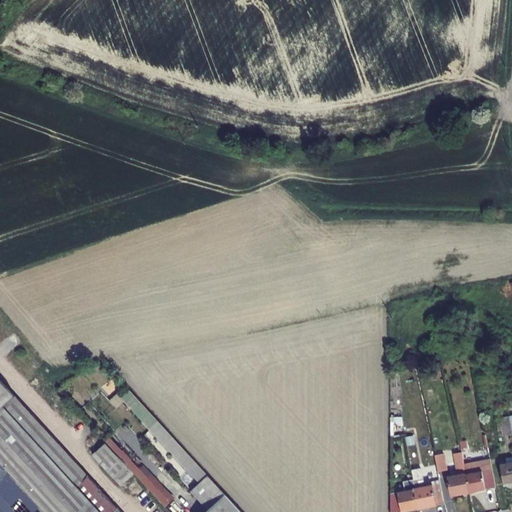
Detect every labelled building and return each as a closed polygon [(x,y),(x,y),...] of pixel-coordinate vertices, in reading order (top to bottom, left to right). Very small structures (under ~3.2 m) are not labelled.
[(120,511),(0,380),(0,511),(120,511)] [(191,491),(205,506),(222,491),(130,390),(121,399),(199,483),(191,491)] [(187,511),(115,432),(105,442),(169,511),(187,511)] [(176,467),(175,467),(167,458),(170,455),(155,439),(150,444),(177,473),(180,471),(176,467)] [(105,444),(93,455),(120,486),(133,475),(105,444)] [(471,452),(463,453),(467,474),(457,476),(460,495),(479,492),(471,454),(471,452)] [(481,452),(471,454),(479,492),(495,489),(491,471),(485,473),(481,452)] [(453,453),(444,455),(447,471),(456,469),(453,453)] [(499,459),(492,460),(494,471),(501,470),(499,459)] [(429,468),(420,470),(422,479),(428,508),(453,503),(450,483),(433,487),(432,478),(431,478),(429,468)] [(414,490),(399,493),(399,511),(408,511),(428,508),(422,479),(412,481),(414,490)] [(208,510),(206,511),(241,511),(222,491),(205,506),(208,510)]
